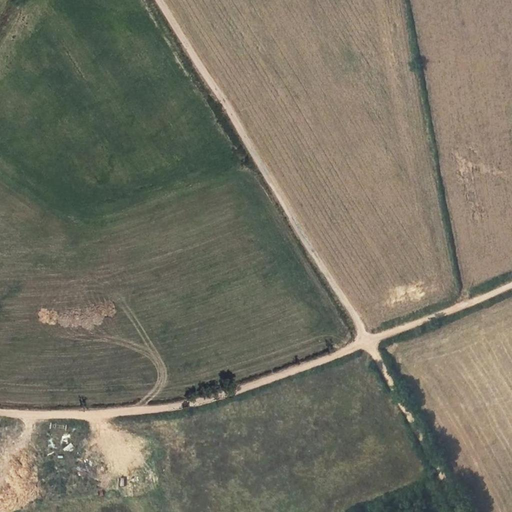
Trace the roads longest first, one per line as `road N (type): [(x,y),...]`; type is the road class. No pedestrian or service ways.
road 1 (track): [(159,0),(365,341)]
road 2 (track): [(222,397),(100,416),(0,413)]
road 3 (track): [(365,341),(460,511)]
road 4 (track): [(365,341),(511,278)]
road 5 (track): [(222,397),(365,341)]
